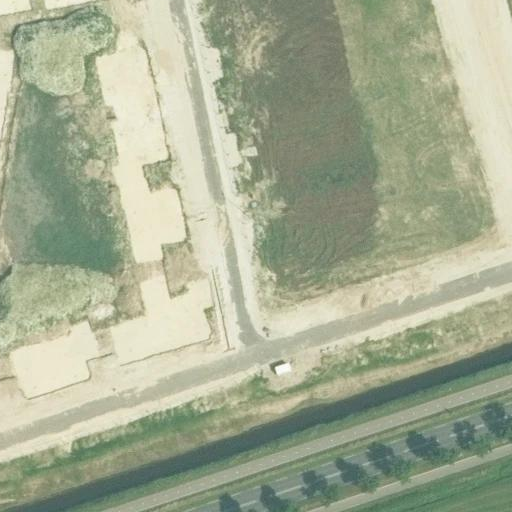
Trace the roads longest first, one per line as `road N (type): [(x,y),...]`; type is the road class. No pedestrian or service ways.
road 1 (residential): [(174,0),(254,359)]
road 2 (secondary): [(222,511),(511,412)]
road 3 (residential): [(254,359),(511,275)]
road 4 (residential): [(0,436),(254,359)]
